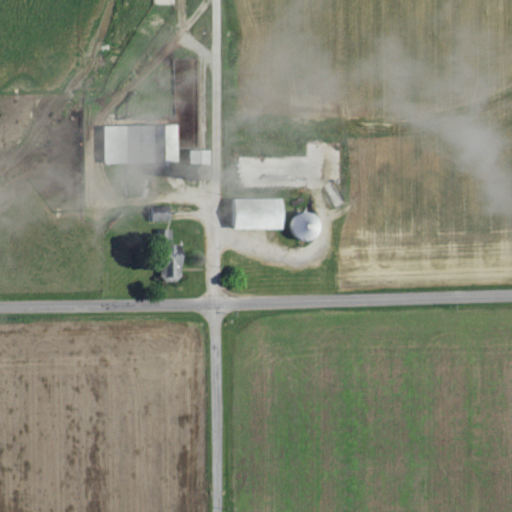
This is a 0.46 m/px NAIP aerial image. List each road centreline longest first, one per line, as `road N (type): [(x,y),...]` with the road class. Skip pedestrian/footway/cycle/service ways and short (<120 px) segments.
road 1 (tertiary): [(0,305),(511,293)]
road 2 (residential): [(213,302),(213,0)]
road 3 (residential): [(214,511),(213,302)]
